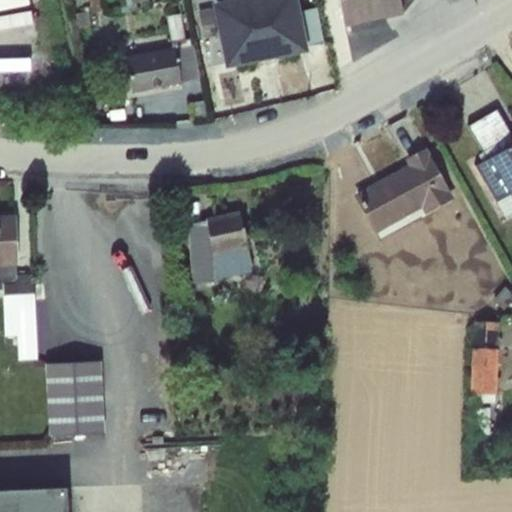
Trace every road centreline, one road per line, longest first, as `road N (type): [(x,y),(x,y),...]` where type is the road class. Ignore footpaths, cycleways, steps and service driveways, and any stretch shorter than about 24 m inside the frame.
road 1 (residential): [(0,145),(185,152),(253,145),(322,123),(511,20)]
road 2 (unknown): [(40,149),(109,314),(121,511)]
